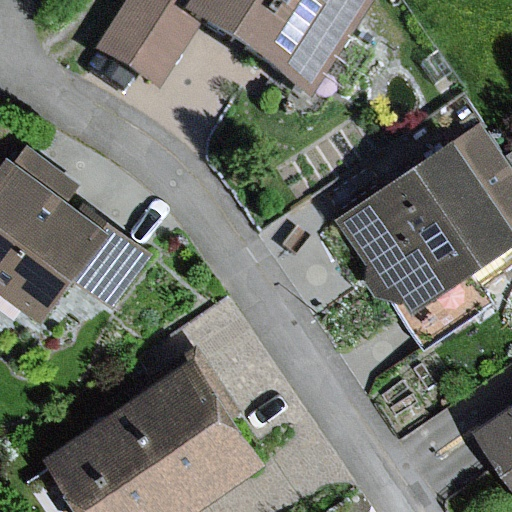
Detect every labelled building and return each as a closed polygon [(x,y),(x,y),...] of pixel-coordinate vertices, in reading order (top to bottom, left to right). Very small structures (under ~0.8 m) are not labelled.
[(178,13),(186,0),(124,0),(92,51),(136,79),(178,13)] [(186,0),(178,13),(309,96),(369,0),(186,0)] [(511,165),(482,121),(458,137),(511,216),(511,165)] [(511,216),(458,137),(340,218),(369,259),(366,274),(380,296),(392,297),(410,299),(417,309),(474,271),(511,244),(511,216)] [(18,158),(11,153),(0,167),(0,286),(41,317),(72,275),(109,226),(71,198),(81,183),(28,144),(18,158)] [(113,220),(109,226),(72,275),(116,308),(157,253),(113,220)] [(410,299),(392,297),(428,349),(497,304),(474,271),(417,309),(410,299)] [(201,353),(47,454),(71,487),(66,507),(69,511),(191,511),(269,457),(201,353)] [(511,404),(477,428),(511,480),(511,404)]
